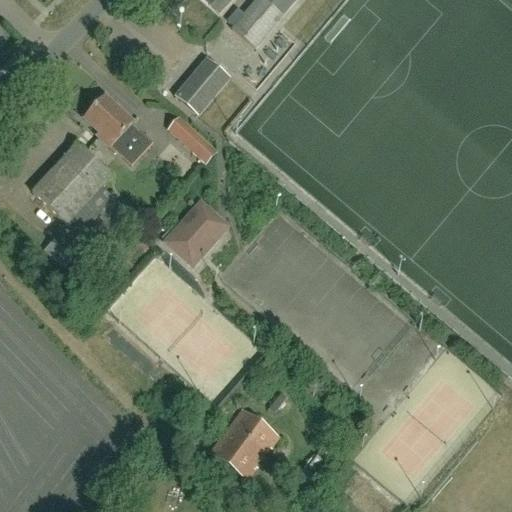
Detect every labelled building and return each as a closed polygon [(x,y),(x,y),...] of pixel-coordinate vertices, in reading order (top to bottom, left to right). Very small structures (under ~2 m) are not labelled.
[(179,19),(190,6),(182,0),(181,0),(171,12),(179,19)] [(233,0),(202,0),(218,16),(233,0)] [(253,51),(281,20),(298,0),(258,0),(231,32),(253,51)] [(197,120),(230,82),(207,62),(175,100),(197,120)] [(152,147),(131,128),(103,102),(85,122),(100,136),(98,139),(110,151),(130,170),(152,147)] [(204,168),(215,156),(178,121),(167,134),(204,168)] [(32,197),(68,229),(94,253),(128,216),(101,193),(112,181),(77,149),(32,197)] [(156,238),(166,246),(192,270),(227,231),(192,199),(156,238)] [(45,255),(65,273),(74,263),(54,245),(45,255)] [(247,482),(276,441),(242,416),(212,457),(247,482)]
